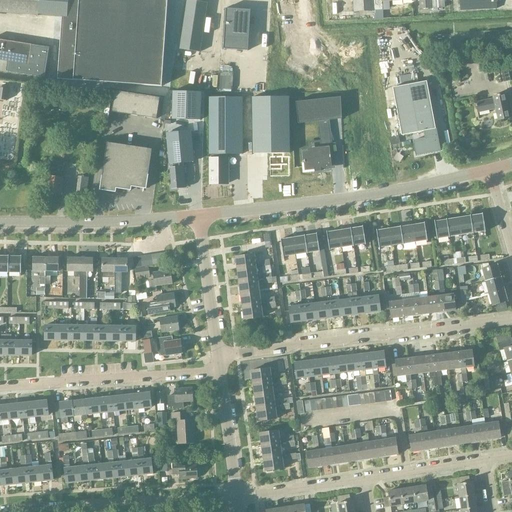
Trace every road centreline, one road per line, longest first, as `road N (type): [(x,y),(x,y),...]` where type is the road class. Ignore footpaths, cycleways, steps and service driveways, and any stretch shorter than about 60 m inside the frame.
road 1 (residential): [(217,356),(511,319)]
road 2 (tertiary): [(197,215),(328,201),(488,170)]
road 3 (residential): [(0,511),(236,495)]
road 4 (residential): [(0,386),(219,371)]
road 5 (tertiary): [(177,217),(0,222)]
road 6 (unclassified): [(217,356),(197,215)]
road 7 (residential): [(236,495),(364,477)]
road 8 (unclassified): [(236,495),(219,371)]
